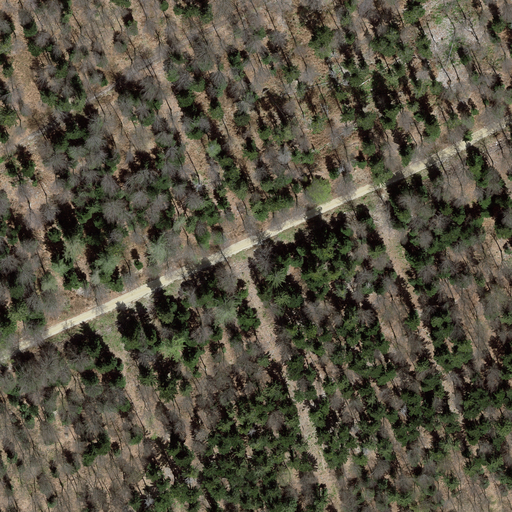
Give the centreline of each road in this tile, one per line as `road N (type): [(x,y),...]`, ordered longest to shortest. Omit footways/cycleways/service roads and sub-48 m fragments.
road 1 (track): [(0,364),(511,116)]
road 2 (track): [(255,0),(0,154)]
